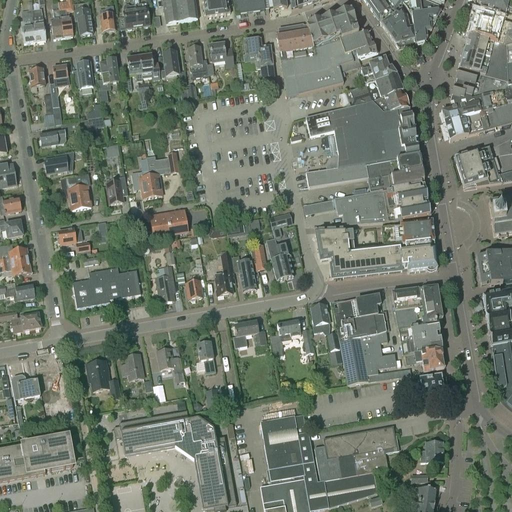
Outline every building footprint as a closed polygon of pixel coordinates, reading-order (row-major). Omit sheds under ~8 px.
[(63,3),(57,4),(62,41),(72,39),(69,20),(66,21),(65,15),(72,14),(70,0),(65,0),(66,4),(64,4),(63,3)] [(162,0),(166,26),(179,24),(176,2),(176,0),(162,0)] [(193,0),(187,0),(176,2),(179,24),(197,22),(193,0)] [(201,0),(205,21),(214,19),(210,0),(201,0)] [(210,0),(214,19),(225,18),(225,16),(229,16),(228,8),(224,8),(222,0),(210,0)] [(232,0),(235,16),(264,12),(262,0),(232,0)] [(271,0),(273,11),(287,9),(285,0),(271,0)] [(296,0),(297,8),(297,9),(300,8),(312,4),(312,5),(320,2),(325,0),(296,0)] [(381,0),(363,0),(373,14),(381,25),(392,17),(381,0)] [(381,0),(392,17),(381,25),(380,25),(388,35),(390,35),(391,40),(393,39),(395,46),(414,41),(412,29),(409,30),(406,18),(393,0),(381,0)] [(401,0),(398,0),(411,19),(412,29),(414,41),(415,46),(425,43),(427,40),(426,32),(431,32),(430,20),(437,19),(440,12),(438,10),(439,8),(423,1),(420,2),(419,0),(401,0)] [(480,0),(479,2),(477,8),(479,8),(504,15),(507,13),(511,14),(511,11),(511,5),(490,0),(480,0)] [(53,22),(50,23),(53,42),(62,41),(57,4),(55,4),(56,10),(52,11),(53,22)] [(87,6),(83,7),(72,8),(74,24),(77,24),(79,38),(92,37),(87,6)] [(124,8),(123,10),(123,14),(125,31),(137,29),(135,12),(134,8),(127,8),(124,8)] [(40,11),(30,13),(34,45),(45,43),(40,11)] [(105,11),(98,12),(99,18),(99,19),(102,35),(115,33),(113,17),(106,18),(105,11)] [(147,11),(135,12),(137,29),(149,27),(147,11)] [(350,12),(305,27),(308,34),(310,42),(325,37),(328,47),(363,35),(360,27),(356,29),(350,12)] [(23,24),(20,25),(23,46),(34,45),(30,13),(21,14),(23,24)] [(475,15),(468,38),(505,49),(511,46),(511,25),(493,20),(494,18),(483,15),(482,17),(475,15)] [(308,34),(276,39),(286,101),(343,86),(339,70),(334,71),(331,58),(328,47),(325,37),(310,42),(308,34)] [(363,35),(328,47),(331,58),(343,54),(344,57),(351,55),(354,61),(359,60),(357,53),(362,51),(361,49),(370,46),(366,34),(363,35)] [(468,38),(458,73),(507,86),(511,83),(511,46),(505,49),(468,38)] [(260,41),(243,44),(245,57),(243,58),(244,65),(249,64),(250,66),(254,66),(255,71),(260,71),(257,50),(261,49),(260,41)] [(362,51),(357,53),(359,60),(364,58),(364,59),(377,54),(375,47),(373,48),(372,45),(370,46),(361,49),(362,51)] [(223,46),(209,48),(211,65),(225,64),(226,70),(233,69),(231,51),(224,52),(223,46)] [(257,50),(260,71),(263,88),(272,87),(271,82),(275,81),(270,48),(261,49),(257,50)] [(188,51),(190,69),(192,81),(202,79),(201,67),(199,50),(188,51)] [(175,55),(162,57),(165,79),(178,77),(181,104),(194,103),(194,98),(188,99),(185,74),(178,75),(175,55)] [(150,58),(139,59),(141,76),(150,75),(152,83),(159,82),(157,66),(152,66),(150,58)] [(139,59),(127,61),(129,78),(135,77),(136,84),(142,83),(141,76),(139,59)] [(370,69),(360,73),(365,87),(395,76),(390,68),(388,69),(387,67),(386,63),(384,60),(368,65),(370,69)] [(106,64),(99,65),(102,88),(118,85),(115,62),(106,63),(106,64)] [(89,65),(76,67),(77,73),(72,74),(74,92),(93,89),(89,65)] [(239,66),(235,66),(237,80),(239,93),(248,91),(247,85),(242,86),(240,74),(239,68),(239,66)] [(54,82),(55,86),(61,85),(61,81),(67,80),(66,68),(52,70),(53,82),(54,82)] [(42,72),(27,74),(29,91),(31,91),(31,96),(36,95),(36,93),(42,92),(42,88),(44,88),(42,72)] [(454,89),(449,106),(511,91),(511,83),(507,86),(458,73),(455,84),(456,84),(455,89),(454,89)] [(365,87),(344,94),(349,109),(365,105),(371,103),(381,100),(402,92),(395,76),(365,87)] [(130,81),(123,82),(125,93),(131,93),(130,81)] [(511,91),(449,106),(447,113),(441,114),(443,123),(444,125),(469,118),(505,108),(511,106),(511,91)] [(402,92),(381,100),(384,109),(387,108),(389,113),(408,108),(409,108),(402,92)] [(53,117),(52,111),(50,97),(43,98),(46,118),(53,117)] [(381,100),(371,103),(382,114),(389,113),(387,108),(384,109),(381,100)] [(350,110),(305,121),(310,141),(333,135),(337,158),(337,172),(336,172),(336,173),(339,172),(365,169),(384,166),(384,165),(418,159),(413,130),(401,132),(399,119),(410,117),(408,108),(389,113),(382,114),(371,103),(365,105),(349,109),(350,110)] [(469,118),(444,125),(449,144),(511,125),(511,106),(505,108),(469,118)] [(410,117),(399,119),(401,132),(413,130),(413,129),(411,116),(410,117)] [(101,120),(79,124),(81,132),(81,134),(103,130),(101,120)] [(81,132),(79,124),(62,127),(63,133),(64,135),(81,132)] [(128,142),(127,127),(117,128),(118,135),(121,135),(122,143),(128,142)] [(65,144),(64,140),(64,135),(63,133),(55,135),(55,134),(39,137),(41,150),(57,147),(57,148),(63,147),(65,144)] [(117,147),(105,148),(106,158),(118,157),(117,147)] [(489,149),(453,160),(459,176),(498,166),(496,160),(493,161),(489,149)] [(57,162),(44,164),(46,178),(67,174),(67,173),(72,173),(74,153),(55,156),(57,162)] [(145,161),(146,163),(152,200),(162,199),(158,178),(170,176),(170,177),(178,175),(175,156),(167,157),(167,161),(154,163),(154,160),(145,161)] [(384,166),(365,169),(339,172),(336,173),(336,172),(325,173),(305,176),(307,191),(367,181),(367,182),(376,180),(391,178),(398,177),(420,173),(421,173),(419,164),(418,159),(384,165),(384,166)] [(146,163),(131,165),(132,175),(141,174),(142,175),(138,176),(142,202),(152,200),(146,163)] [(498,166),(459,176),(462,189),(475,186),(476,189),(500,185),(511,183),(511,172),(498,177),(497,173),(499,172),(498,166)] [(0,191),(6,190),(8,190),(15,189),(12,167),(0,169),(0,191)] [(353,198),(334,201),(336,211),(337,217),(350,215),(352,228),(382,226),(395,224),(428,218),(429,218),(424,192),(423,192),(421,193),(420,188),(420,187),(419,184),(421,184),(422,184),(420,173),(398,177),(391,178),(376,180),(378,189),(368,191),(369,195),(353,197),(353,198)] [(88,178),(76,180),(77,186),(76,186),(81,212),(91,210),(87,187),(89,187),(88,178)] [(119,184),(106,186),(109,207),(123,205),(121,194),(126,193),(124,179),(118,180),(119,184)] [(76,180),(60,182),(60,183),(61,186),(61,188),(62,190),(63,192),(64,195),(68,201),(69,200),(71,213),(81,212),(76,186),(77,186),(76,180)] [(511,200),(509,201),(509,198),(500,200),(500,202),(494,203),(494,201),(492,201),(493,203),(490,203),(488,203),(491,221),(493,238),(494,238),(498,237),(498,239),(507,238),(506,236),(511,235),(511,200)] [(0,216),(0,218),(20,214),(18,201),(2,204),(0,204),(0,216)] [(303,207),(305,217),(336,211),(334,201),(303,207)] [(183,214),(149,220),(152,240),(187,235),(183,214)] [(283,218),(273,220),(276,230),(286,228),(283,218)] [(0,233),(5,232),(7,242),(22,239),(22,237),(23,237),(23,236),(23,235),(23,234),(23,233),(23,232),(22,232),(22,231),(21,231),(20,231),(19,225),(4,227),(4,226),(4,222),(0,222),(0,233)] [(431,225),(380,230),(382,250),(412,247),(412,246),(433,244),(431,225)] [(234,226),(225,228),(226,237),(236,235),(234,226)] [(216,238),(217,233),(207,230),(205,235),(216,238)] [(73,232),(57,234),(59,248),(75,245),(81,244),(80,237),(79,231),(73,232)] [(345,233),(314,234),(319,264),(329,262),(331,281),(406,273),(406,275),(436,272),(434,252),(432,252),(431,246),(433,245),(433,244),(412,246),(412,247),(382,250),(353,254),(353,249),(352,250),(350,233),(345,233)] [(274,242),(266,244),(276,283),(284,281),(275,247),(274,242)] [(290,243),(275,247),(284,281),(293,279),(288,263),(294,261),(290,243)] [(89,245),(75,247),(77,255),(90,253),(89,245)] [(11,247),(0,248),(0,268),(7,268),(11,267),(28,264),(27,259),(28,258),(27,254),(26,253),(26,252),(12,254),(11,247)] [(262,248),(253,249),(257,274),(266,272),(262,248)] [(511,252),(475,258),(479,282),(480,288),(485,287),(486,288),(511,283),(511,252)] [(172,255),(165,256),(167,268),(174,267),(172,255)] [(222,276),(214,277),(215,282),(214,282),(216,291),(215,291),(216,299),(231,297),(230,288),(235,287),(231,266),(230,257),(220,259),(222,276)] [(97,259),(82,262),(83,268),(99,265),(99,267),(108,265),(107,262),(106,258),(98,260),(97,259)] [(238,259),(231,261),(232,266),(234,275),(239,275),(242,295),(255,293),(250,263),(239,265),(238,259)] [(192,285),(185,286),(188,303),(202,300),(199,284),(198,284),(197,278),(203,277),(200,261),(194,262),(195,270),(193,270),(190,275),(192,285)] [(29,269),(28,264),(11,267),(7,268),(0,268),(0,275),(12,273),(13,279),(30,276),(29,274),(30,273),(30,269),(29,269)] [(161,271),(154,272),(155,279),(165,278),(165,280),(155,281),(159,306),(173,303),(173,304),(174,304),(172,292),(173,291),(170,269),(167,269),(161,270),(161,271)] [(89,282),(72,285),(76,311),(109,305),(108,303),(140,297),(136,273),(118,276),(117,271),(88,276),(89,282)] [(0,302),(2,302),(1,301),(9,299),(13,299),(14,305),(34,301),(34,300),(35,300),(34,293),(32,294),(31,287),(15,290),(5,292),(4,288),(0,288),(0,302)] [(436,289),(390,295),(397,332),(421,327),(435,326),(434,322),(441,321),(436,289)] [(482,298),(491,348),(495,348),(496,347),(496,348),(511,345),(511,292),(511,293),(491,296),(483,298),(482,298)] [(379,308),(377,299),(354,303),(349,304),(336,306),(338,315),(333,316),(346,389),(367,385),(366,378),(359,341),(374,338),(385,334),(382,318),(381,318),(379,308)] [(325,307),(308,310),(311,327),(310,328),(312,336),(321,334),(321,335),(323,335),(323,337),(327,337),(328,330),(327,326),(328,326),(325,307)] [(16,314),(0,316),(0,324),(10,322),(13,336),(23,335),(40,332),(38,317),(17,320),(16,314)] [(278,338),(269,339),(273,360),(281,359),(280,353),(281,347),(280,341),(289,339),(289,336),(299,335),(297,324),(276,328),(278,338)] [(235,336),(231,337),(232,339),(235,338),(235,340),(232,340),(234,351),(246,349),(244,339),(253,337),(255,349),(260,348),(260,349),(265,348),(263,334),(257,336),(255,325),(233,329),(235,336)] [(421,327),(397,332),(402,359),(404,358),(439,352),(441,352),(437,326),(435,326),(421,327)] [(308,332),(301,334),(305,357),(312,356),(308,332)] [(385,335),(385,334),(374,338),(359,341),(366,378),(377,376),(376,372),(382,371),(381,359),(379,346),(387,345),(385,335)] [(335,337),(325,339),(328,355),(329,355),(331,367),(340,366),(338,353),(335,337)] [(199,365),(203,364),(205,377),(215,375),(213,362),(210,345),(196,348),(199,365)] [(491,348),(493,362),(499,400),(499,403),(503,403),(507,407),(511,411),(511,345),(496,348),(496,347),(495,348),(491,348)] [(170,352),(156,355),(160,373),(173,370),(173,373),(176,384),(181,383),(184,383),(179,360),(177,360),(173,361),(172,361),(170,352)] [(439,352),(404,358),(405,367),(421,365),(423,375),(443,372),(444,369),(443,365),(441,363),(439,352)] [(393,357),(387,358),(389,370),(395,369),(393,357)] [(138,358),(124,360),(129,384),(143,382),(138,358)] [(105,364),(86,367),(89,385),(91,385),(92,395),(109,392),(111,403),(120,402),(116,383),(108,385),(105,364)] [(55,371),(38,374),(47,423),(64,420),(55,371)] [(381,383),(380,376),(377,376),(366,378),(367,385),(381,383)] [(12,379),(10,382),(10,386),(15,408),(14,402),(27,400),(28,401),(39,399),(37,392),(40,391),(39,383),(25,386),(24,380),(21,377),(12,379)] [(439,379),(419,382),(423,402),(424,402),(426,403),(429,402),(430,401),(435,400),(437,401),(440,401),(441,399),(442,399),(439,379)] [(149,383),(142,384),(144,395),(151,394),(149,383)] [(172,392),(173,400),(186,399),(185,391),(172,392)] [(205,394),(209,413),(221,411),(217,392),(205,394)] [(118,429),(113,430),(115,441),(121,441),(124,459),(174,450),(182,456),(180,458),(182,459),(184,461),(186,458),(194,464),(202,511),(209,511),(213,511),(225,511),(225,509),(236,507),(223,440),(215,441),(212,428),(212,427),(211,426),(211,425),(210,424),(209,423),(208,422),(207,422),(206,421),(205,421),(204,420),(203,420),(201,420),(200,420),(188,423),(186,414),(118,426),(118,429)] [(376,497),(372,476),(338,482),(316,486),(307,435),(304,436),(302,418),(259,426),(270,489),(259,491),(262,511),(324,511),(327,511),(376,497)] [(226,427),(228,441),(234,440),(232,426),(226,427)] [(322,442),(323,449),(313,451),(315,464),(325,462),(326,463),(334,461),(338,482),(372,476),(387,473),(384,457),(396,454),(392,430),(322,442)] [(44,474),(49,473),(49,474),(50,474),(50,473),(63,471),(64,471),(64,470),(72,469),(71,463),(72,462),(71,462),(68,448),(69,448),(69,447),(68,447),(67,441),(64,442),(63,437),(58,438),(58,437),(57,437),(57,438),(44,441),(44,440),(43,440),(43,441),(30,443),(30,442),(29,442),(29,443),(25,444),(25,448),(0,453),(0,485),(44,478),(44,474)] [(425,453),(418,454),(418,459),(419,458),(419,465),(425,465),(425,466),(443,465),(442,446),(424,447),(425,453)] [(414,492),(403,493),(404,498),(412,497),(411,504),(413,504),(411,511),(432,511),(433,506),(432,505),(433,494),(414,491),(414,492)] [(379,500),(368,503),(370,510),(381,507),(379,500)]
